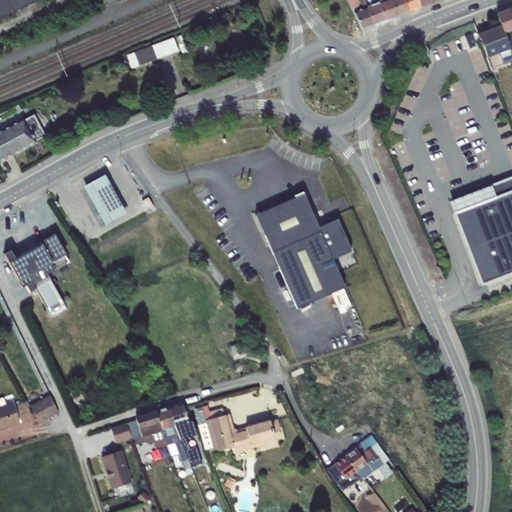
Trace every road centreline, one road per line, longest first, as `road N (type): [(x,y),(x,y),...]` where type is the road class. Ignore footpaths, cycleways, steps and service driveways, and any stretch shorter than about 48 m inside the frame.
road 1 (tertiary): [(475,511),(478,446),(466,393),(375,183)]
road 2 (secondary): [(208,106),(124,135),(0,202)]
road 3 (unknown): [(211,169),(285,321),(302,330),(330,328)]
